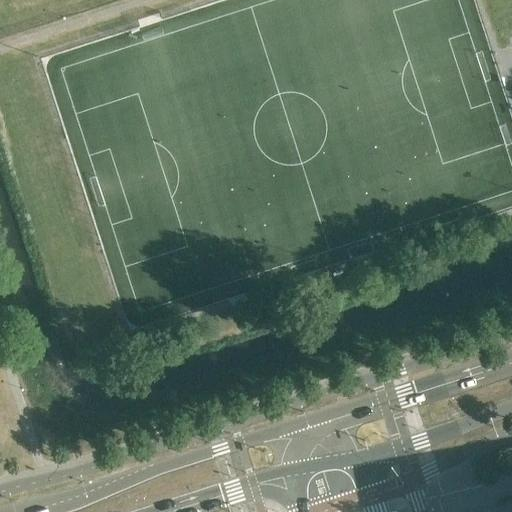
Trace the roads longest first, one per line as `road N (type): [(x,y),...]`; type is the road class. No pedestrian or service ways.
road 1 (secondary): [(310,423),(56,511)]
road 2 (secondary): [(511,362),(310,423)]
road 3 (secondary): [(359,457),(511,407)]
road 4 (secondary): [(168,511),(291,476)]
